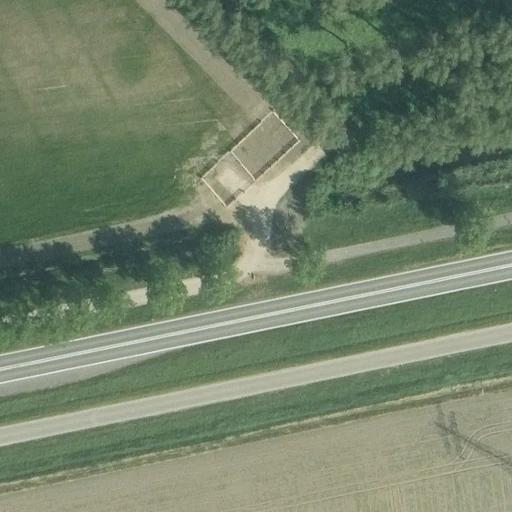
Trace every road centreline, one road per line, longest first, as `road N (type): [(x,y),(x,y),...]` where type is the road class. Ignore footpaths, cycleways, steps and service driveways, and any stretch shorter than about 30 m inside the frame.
road 1 (unclassified): [(0,437),(511,332)]
road 2 (trunk): [(0,366),(511,265)]
road 3 (unclassified): [(0,317),(231,272),(255,250),(270,188),(305,149)]
road 4 (track): [(315,0),(305,149)]
